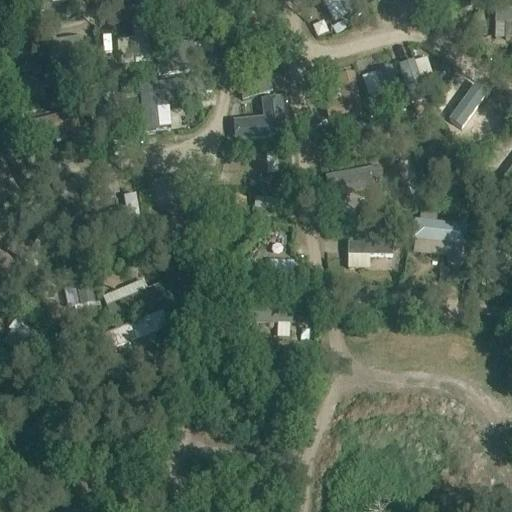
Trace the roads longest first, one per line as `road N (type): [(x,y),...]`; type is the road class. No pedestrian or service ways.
road 1 (unknown): [(0,27),(218,0)]
road 2 (unknown): [(316,477),(341,400),(333,288)]
road 3 (track): [(511,437),(466,463),(416,511)]
